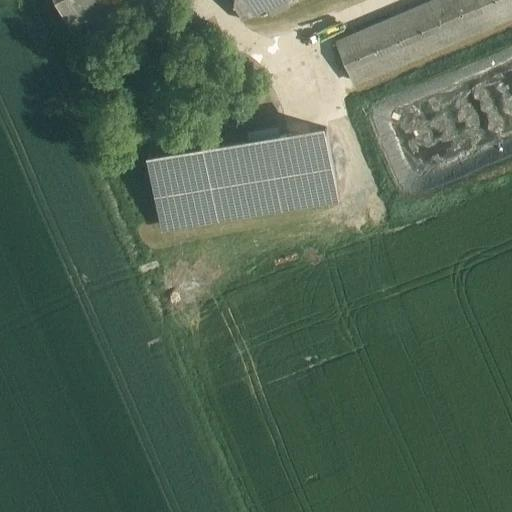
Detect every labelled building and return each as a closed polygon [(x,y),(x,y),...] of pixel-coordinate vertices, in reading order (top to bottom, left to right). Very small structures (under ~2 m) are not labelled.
[(62,0),(74,24),(126,0),(62,0)] [(238,0),(247,17),(282,0),(238,0)] [(511,0),(422,0),(339,36),(358,81),(511,14),(511,0)] [(511,62),(478,71),(484,94),(475,96),(478,108),(496,103),(499,115),(511,112),(511,62)] [(327,119),(151,148),(165,230),(340,201),(327,119)]
